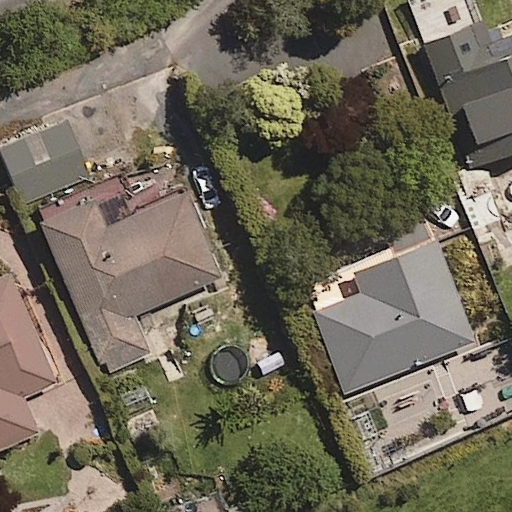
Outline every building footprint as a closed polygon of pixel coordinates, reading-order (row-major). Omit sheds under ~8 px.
[(467,0),(410,0),(427,40),(418,43),(469,167),(511,149),(511,32),(485,43),(467,0)] [(87,175),(64,117),(0,142),(0,163),(15,203),(87,175)] [(224,273),(177,162),(125,184),(123,178),(37,215),(105,372),(149,353),(132,312),(224,273)] [(467,342),(425,239),(343,272),(351,292),(305,311),(338,394),(467,342)] [(53,381),(6,271),(0,273),(0,447),(37,432),(21,395),(53,381)]
